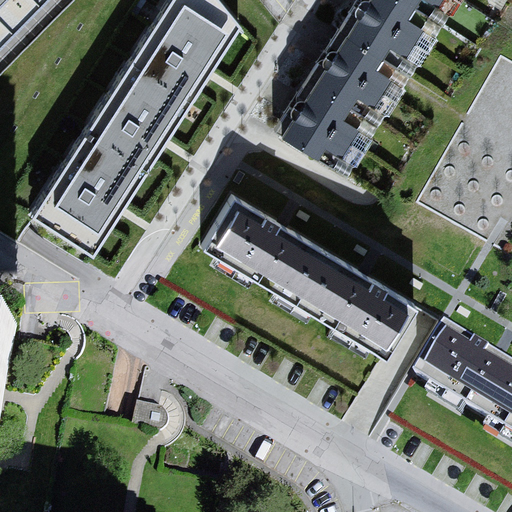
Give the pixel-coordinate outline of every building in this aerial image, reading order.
[(0,0),(0,46),(45,0),(0,0)] [(240,24),(221,0),(169,0),(120,84),(103,109),(29,218),(90,259),(121,210),(165,142),(209,73),(240,24)] [(360,0),(275,138),(343,180),(457,0),(360,0)] [(281,222),(229,190),(195,246),(384,360),(418,305),(363,272),(281,222)] [(511,360),(499,353),(449,324),(415,381),(511,438),(511,360)]
